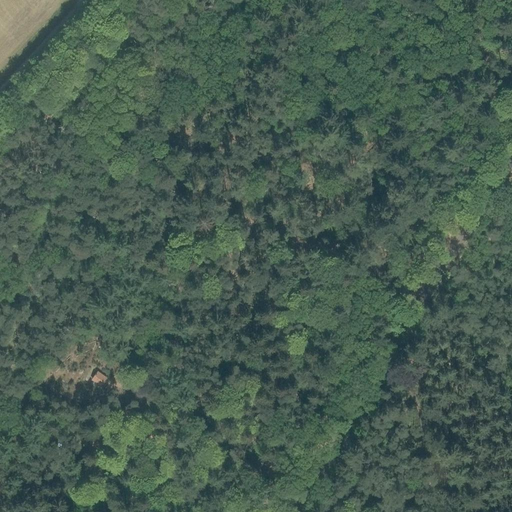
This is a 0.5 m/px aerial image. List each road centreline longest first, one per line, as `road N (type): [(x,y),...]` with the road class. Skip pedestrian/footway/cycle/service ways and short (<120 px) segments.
road 1 (tertiary): [(295,511),(511,163)]
road 2 (track): [(84,1),(0,91)]
